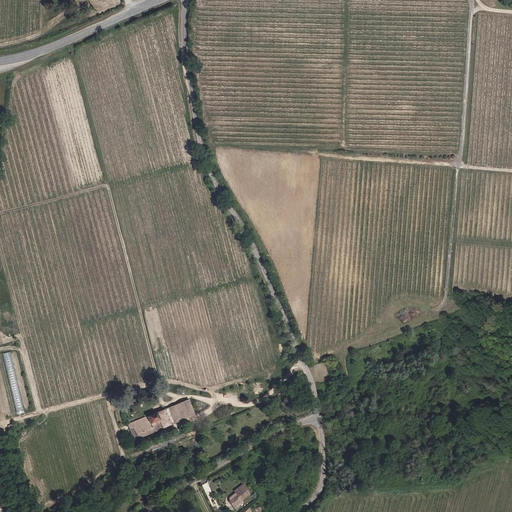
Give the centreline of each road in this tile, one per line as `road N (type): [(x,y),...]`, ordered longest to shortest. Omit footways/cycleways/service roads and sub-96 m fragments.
road 1 (residential): [(318,418),(309,373),(203,151),(185,0)]
road 2 (residential): [(144,511),(273,433),(318,418)]
road 3 (tertiary): [(0,60),(38,52),(158,0)]
